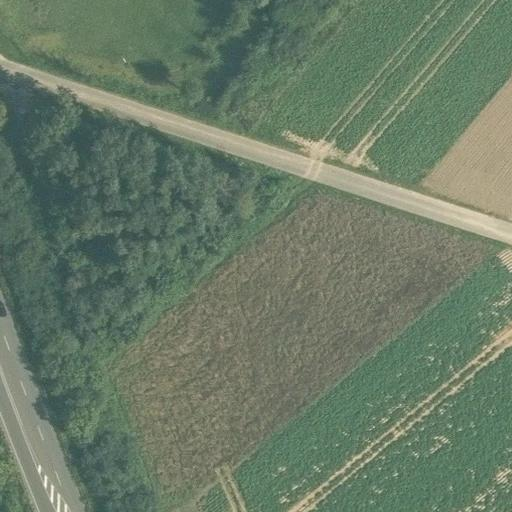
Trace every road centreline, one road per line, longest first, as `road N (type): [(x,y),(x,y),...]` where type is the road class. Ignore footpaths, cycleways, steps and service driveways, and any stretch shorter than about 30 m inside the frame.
road 1 (tertiary): [(0,75),(511,233)]
road 2 (track): [(149,511),(88,360),(18,130),(16,81)]
road 3 (trunk): [(0,356),(61,511)]
